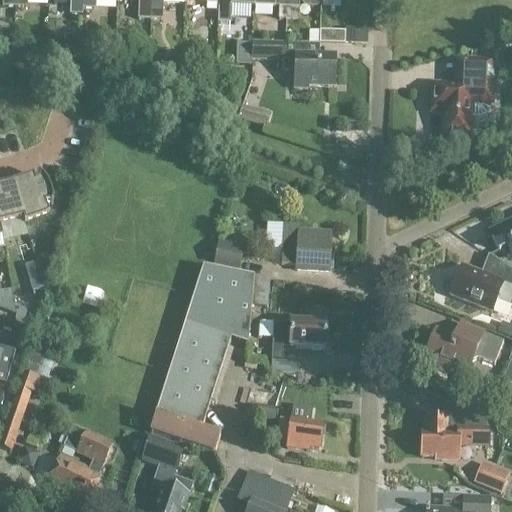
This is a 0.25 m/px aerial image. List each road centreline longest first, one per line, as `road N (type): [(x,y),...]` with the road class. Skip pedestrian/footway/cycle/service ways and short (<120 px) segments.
road 1 (residential): [(367,511),(377,253)]
road 2 (residential): [(377,253),(384,37)]
road 3 (residential): [(377,253),(511,186)]
